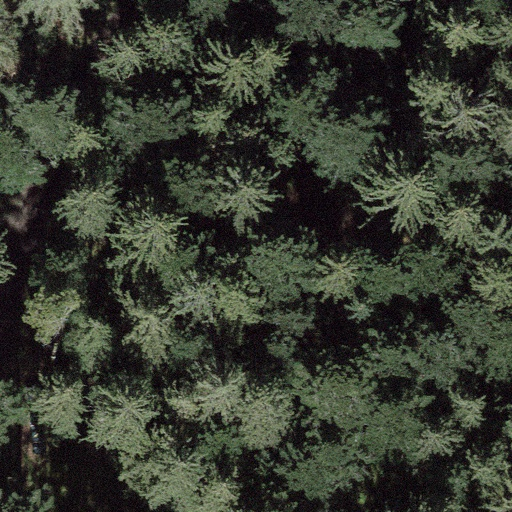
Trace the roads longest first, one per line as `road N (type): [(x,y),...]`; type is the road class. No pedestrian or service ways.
road 1 (track): [(232,0),(145,511)]
road 2 (track): [(0,365),(21,318),(72,130),(134,0)]
